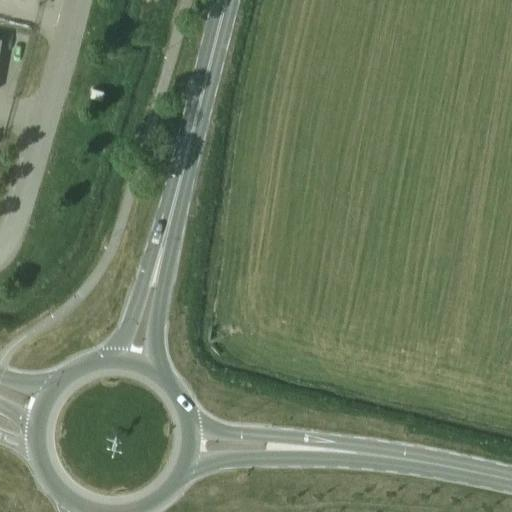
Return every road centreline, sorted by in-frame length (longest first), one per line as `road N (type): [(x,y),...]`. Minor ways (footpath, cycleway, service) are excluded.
road 1 (unclassified): [(80,0),(0,247)]
road 2 (secondary): [(416,461),(374,446),(225,431),(189,417)]
road 3 (secondary): [(185,470),(254,455),(416,461)]
road 4 (secondary): [(154,371),(185,166)]
road 5 (secondary): [(185,166),(113,360)]
road 6 (secondary): [(185,166),(226,0)]
